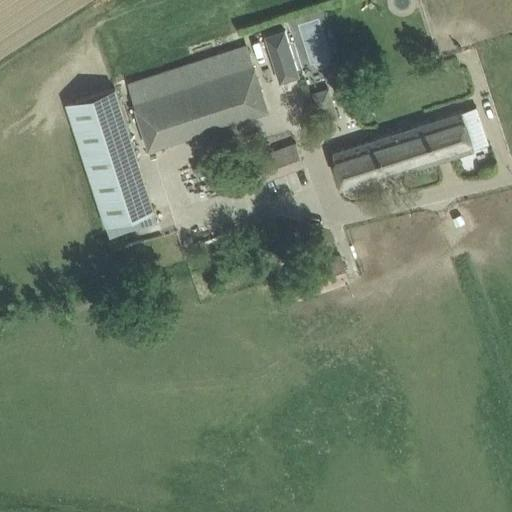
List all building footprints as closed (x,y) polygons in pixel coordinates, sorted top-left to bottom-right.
[(305,68),(327,61),(313,19),(291,26),(305,68)] [(134,104),(147,145),(268,107),(248,46),(129,84),(135,104),(134,104)] [(339,118),(328,80),(311,86),(322,123),(339,118)] [(156,208),(116,85),(67,102),(106,225),(156,208)] [(369,140),(333,151),(339,169),(345,188),(489,143),(482,122),(477,106),(388,134),(369,140)] [(230,192),(305,163),(297,144),(222,172),(230,192)] [(298,298),(351,279),(341,252),(288,270),(298,298)]
